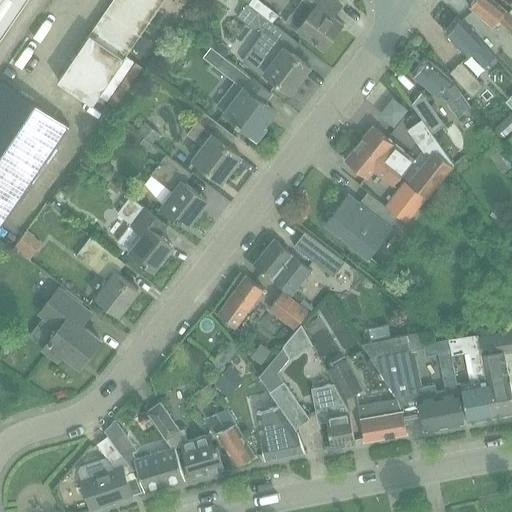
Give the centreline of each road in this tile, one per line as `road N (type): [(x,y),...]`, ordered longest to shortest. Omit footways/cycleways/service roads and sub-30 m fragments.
road 1 (residential): [(0,445),(106,401),(407,3)]
road 2 (tertiary): [(260,511),(511,464)]
